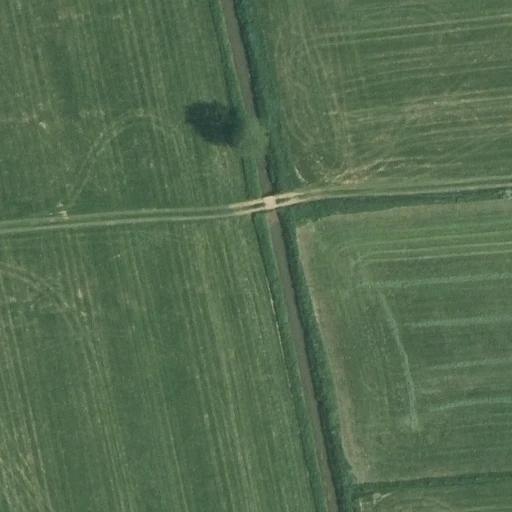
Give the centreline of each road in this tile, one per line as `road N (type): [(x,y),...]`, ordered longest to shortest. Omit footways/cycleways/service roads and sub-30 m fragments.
road 1 (track): [(0,231),(336,200)]
road 2 (track): [(511,183),(336,200)]
